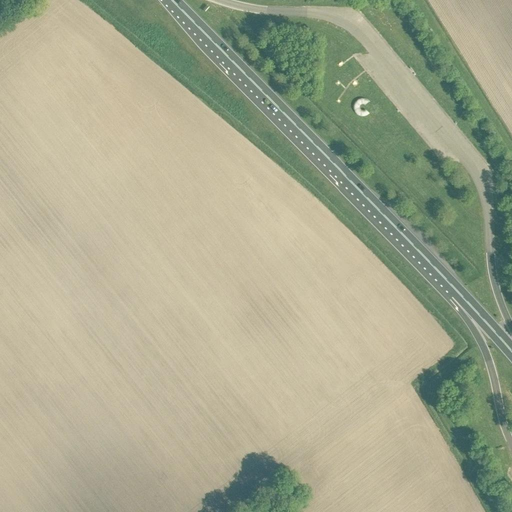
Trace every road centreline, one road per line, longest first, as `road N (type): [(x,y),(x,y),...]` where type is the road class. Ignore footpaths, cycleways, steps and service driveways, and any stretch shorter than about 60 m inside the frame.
road 1 (trunk): [(455,291),(170,0)]
road 2 (trunk): [(455,291),(482,345),(509,438)]
